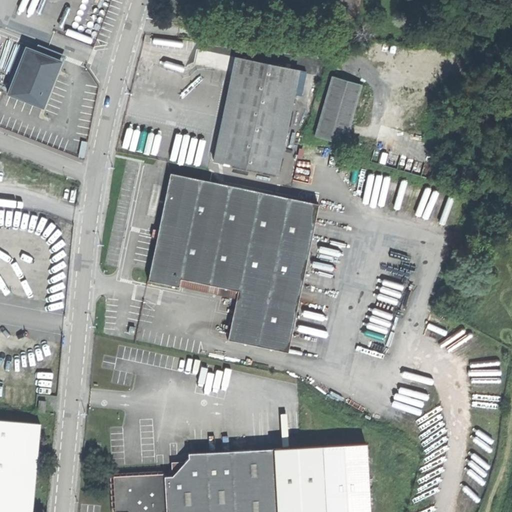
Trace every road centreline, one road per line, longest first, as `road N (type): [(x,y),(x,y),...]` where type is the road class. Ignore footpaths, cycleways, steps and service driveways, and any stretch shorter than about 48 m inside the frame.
road 1 (unclassified): [(62,511),(96,177)]
road 2 (unclassified): [(96,177),(143,0)]
